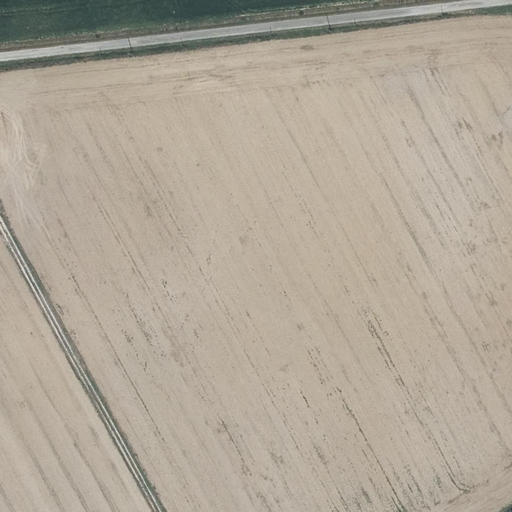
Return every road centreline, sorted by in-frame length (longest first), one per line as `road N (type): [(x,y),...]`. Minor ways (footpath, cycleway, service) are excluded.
road 1 (unclassified): [(501,0),(0,55)]
road 2 (track): [(0,227),(156,511)]
